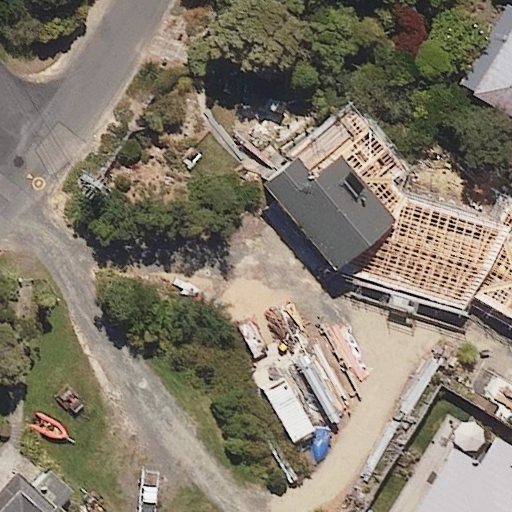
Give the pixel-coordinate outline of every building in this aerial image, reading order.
[(511,1),(509,0),(508,0),(458,85),(511,117),(511,1)] [(465,272),(356,144),(311,182),(294,162),(261,190),(332,273),(350,257),(405,322),(465,272)] [(511,193),(511,194),(495,225),(511,233),(511,193)] [(511,233),(495,225),(480,255),(511,271),(511,233)] [(358,394),(304,335),(278,358),(332,418),(358,394)] [(69,497),(9,444),(0,454),(0,511),(58,511),(57,511),(69,497)]
